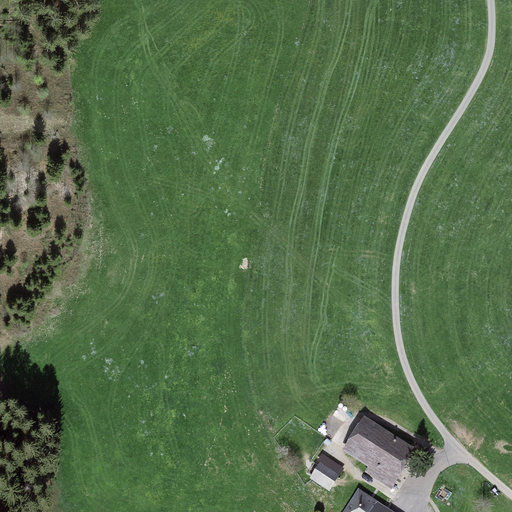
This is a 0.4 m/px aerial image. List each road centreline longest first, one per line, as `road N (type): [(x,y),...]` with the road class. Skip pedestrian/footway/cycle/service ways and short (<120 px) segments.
road 1 (track): [(490,0),(485,65),(425,166),(404,222),(395,321),(406,367),(435,421),(511,495)]
road 2 (track): [(415,494),(398,497),(340,463),(337,446),(348,426)]
